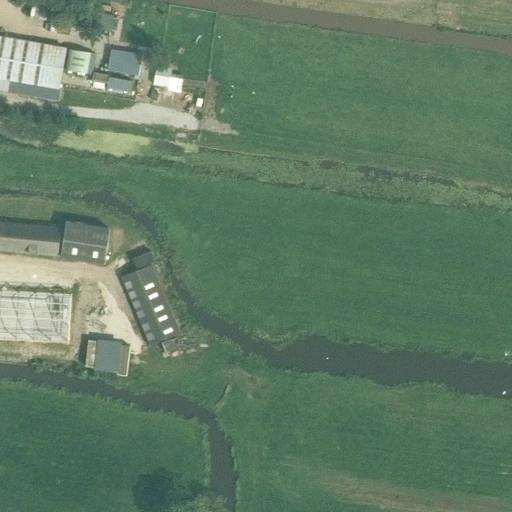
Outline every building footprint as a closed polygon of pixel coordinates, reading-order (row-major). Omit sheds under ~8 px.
[(60,78),(64,58),(66,50),(0,39),(0,79),(58,90),(60,78)] [(86,74),(89,54),(69,50),(66,70),(86,74)] [(0,250),(59,256),(61,228),(0,222),(0,250)] [(105,263),(111,230),(66,223),(60,256),(105,263)] [(151,345),(180,333),(152,266),(157,264),(152,251),(133,260),(138,271),(123,277),(151,345)] [(0,290),(0,339),(68,343),(71,295),(0,290)] [(171,338),(162,342),(166,352),(175,348),(171,338)]
